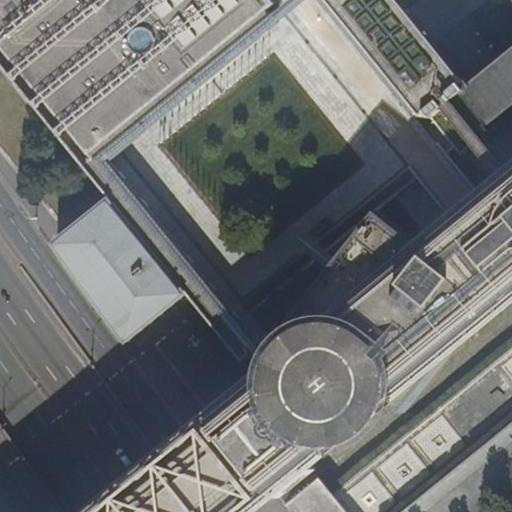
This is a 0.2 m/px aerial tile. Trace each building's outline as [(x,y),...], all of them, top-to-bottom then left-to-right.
[(0,0),(0,62),(92,176),(107,164),(199,90),(288,18),(273,0),(0,0)] [(511,0),(325,0),(358,41),(390,81),(421,119),(423,118),(427,122),(431,119),(462,157),(497,129),(470,96),(466,90),(470,87),(436,45),(404,5),(410,0),(511,0)] [(511,61),(470,96),(497,129),(511,117),(511,61)] [(111,200),(186,293),(216,333),(253,379),(265,369),(269,366),(261,357),(107,164),(92,176),(111,200)] [(511,169),(468,205),(422,242),(381,211),(355,244),(337,268),(309,304),(328,318),(322,323),(280,357),(269,366),(265,369),(253,379),(206,417),(193,427),(174,443),(137,473),(88,511),(258,511),(275,499),(337,448),(385,409),(458,351),(511,307),(511,169)] [(186,293),(111,200),(58,243),(91,289),(129,340),(186,293)] [(290,497),(300,511),(486,511),(501,502),(502,495),(511,488),(511,419),(506,424),(492,405),(475,402),(469,393),(338,485),(314,480),(290,497)]
